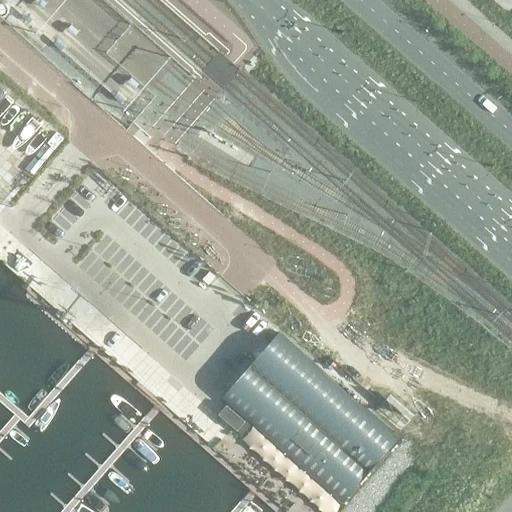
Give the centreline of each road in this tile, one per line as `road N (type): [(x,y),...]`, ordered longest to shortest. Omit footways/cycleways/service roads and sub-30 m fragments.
road 1 (unclassified): [(0,37),(255,263),(209,313)]
road 2 (primary): [(251,0),(511,228)]
road 3 (primary): [(511,135),(358,0)]
